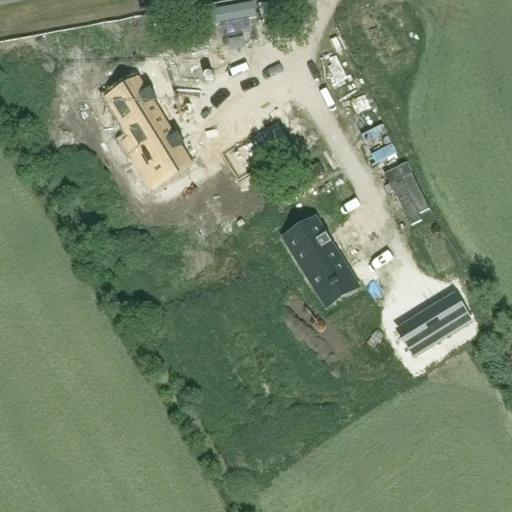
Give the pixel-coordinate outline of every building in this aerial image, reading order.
[(240,0),(210,10),(235,83),(269,72),(255,28),(256,28),(246,0),(240,0)] [(385,61),(376,65),(382,79),(392,75),(385,61)] [(197,104),(226,90),(220,78),(191,93),(197,104)] [(143,88),(114,105),(164,185),(192,168),(194,171),(195,171),(142,84),(140,84),(143,88)] [(277,132),(223,165),(238,190),(293,157),(277,132)] [(317,221),(285,240),(319,295),(350,275),(317,221)] [(431,259),(449,297),(479,283),(461,245),(431,259)] [(419,360),(445,343),(471,326),(455,302),(429,319),(403,336),(419,360)]
